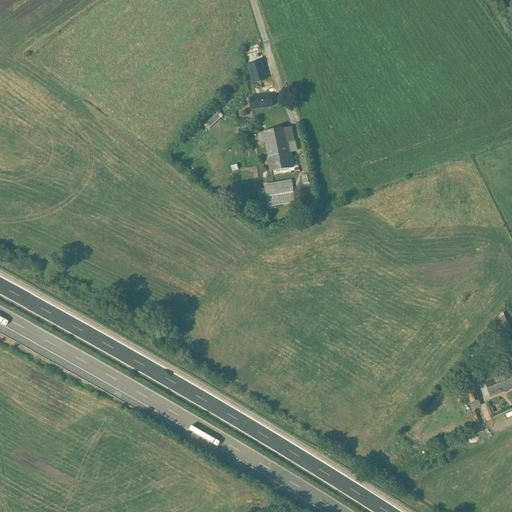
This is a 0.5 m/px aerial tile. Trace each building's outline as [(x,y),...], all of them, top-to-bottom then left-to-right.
[(253,83),(267,79),(261,59),(247,63),(253,83)] [(271,94),(248,96),(249,109),(272,108),(271,94)] [(208,128),(221,116),(218,112),(204,124),(208,128)] [(285,129),(264,133),(271,171),(292,168),(285,129)] [(267,206),(295,203),(293,180),(264,183),(267,206)] [(494,327),(502,343),(510,339),(508,334),(511,332),(503,313),(494,324),(495,326),(494,327)] [(504,355),(500,357),(504,367),(508,366),(504,355)] [(480,361),(484,372),(495,367),(497,370),(504,367),(500,357),(500,356),(492,359),(491,356),(480,361)] [(466,368),(470,378),(477,376),(473,366),(466,368)] [(511,388),(511,384),(508,374),(503,376),(501,371),(493,374),(495,379),(485,383),(485,384),(490,397),(511,388)] [(472,403),(478,401),(479,401),(474,388),(485,384),(485,383),(482,374),(477,376),(470,378),(472,383),(465,385),(466,387),(467,390),(468,392),(472,403)]
